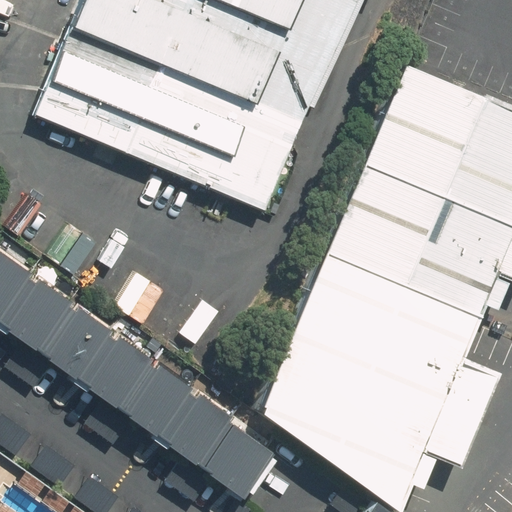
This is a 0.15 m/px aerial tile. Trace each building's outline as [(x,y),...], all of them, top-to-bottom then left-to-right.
[(46,0),(8,89),(238,186),(317,0),(46,0)] [(511,103),(398,57),(257,404),(397,507),(413,465),(420,448),(457,463),(495,369),(464,356),(490,290),(497,275),(511,281),(511,103)] [(0,258),(0,332),(215,477),(250,426),(0,258)] [(0,410),(0,446),(15,457),(32,433),(0,410)] [(44,443),(27,466),(56,487),(73,464),(44,443)] [(86,475),(72,497),(95,511),(110,511),(120,496),(86,475)] [(511,511),(511,483),(489,511),(511,511)] [(375,511),(363,501),(355,511),(375,511)] [(143,511),(131,503),(124,511),(143,511)]
